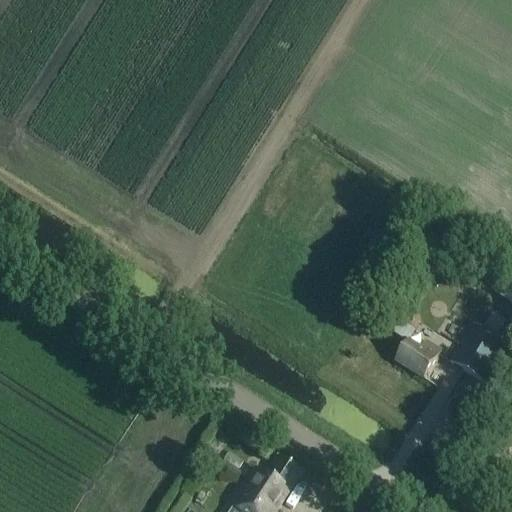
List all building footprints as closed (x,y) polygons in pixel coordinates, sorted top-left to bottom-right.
[(461,150),(476,158),(494,123),(479,115),(461,150)] [(500,342),(509,327),(495,318),(485,333),(500,342)] [(487,387),(510,350),(471,325),(448,362),(487,387)] [(422,380),(439,352),(425,343),(419,353),(407,345),(396,364),(422,380)] [(236,511),(275,511),(300,474),(277,459),(265,477),(255,470),(230,508),(236,511)]
